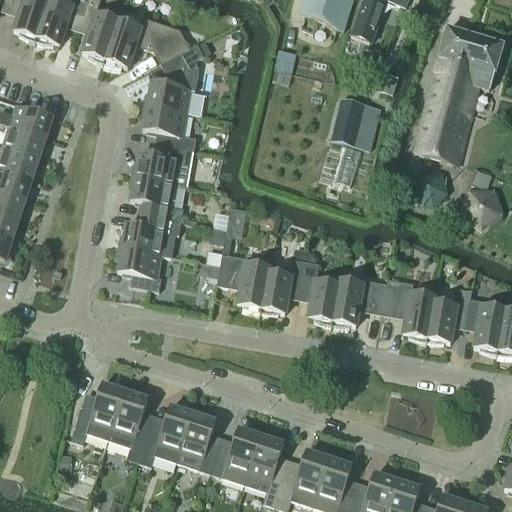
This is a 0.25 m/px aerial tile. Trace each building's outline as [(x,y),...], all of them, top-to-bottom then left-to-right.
[(0,0),(0,10),(8,13),(12,0),(0,0)] [(12,0),(8,13),(19,17),(13,37),(18,39),(18,41),(27,46),(34,49),(47,9),(46,9),(26,2),(26,0),(12,0)] [(86,6),(78,31),(89,34),(81,59),(87,61),(86,63),(95,68),(103,71),(117,27),(96,20),(102,0),(86,0),(85,6),(86,6)] [(304,0),(299,19),(342,36),(354,0),(304,0)] [(363,0),(350,40),(372,49),(386,8),(405,14),(406,15),(406,14),(410,0),(363,0)] [(47,9),(34,49),(42,51),(52,52),(53,50),(58,52),(67,27),(78,31),(86,6),(85,6),(73,2),(70,11),(48,4),(46,9),(47,9)] [(117,27),(103,71),(110,73),(120,75),(121,73),(127,74),(134,51),(153,57),(160,70),(189,55),(179,37),(142,24),(138,34),(117,27)] [(490,95),(502,50),(446,34),(414,159),(458,172),(475,100),(479,101),(481,93),(490,95)] [(145,101),(143,112),(186,120),(190,97),(194,98),(198,74),(195,67),(203,63),(203,62),(210,58),(204,47),(197,51),(189,55),(160,70),(165,81),(163,91),(151,89),(149,98),(145,101)] [(340,107),(330,146),(369,156),(373,143),(379,117),(340,107)] [(0,118),(0,129),(9,132),(45,144),(47,137),(49,137),(54,123),(16,111),(12,122),(0,118)] [(143,112),(141,123),(144,127),(142,136),(156,139),(154,151),(184,156),(192,158),(193,158),(196,144),(182,142),(186,120),(143,112)] [(40,165),(44,153),(42,151),(45,144),(9,132),(9,134),(2,153),(40,165)] [(132,172),(130,182),(173,191),(174,189),(186,192),(192,158),(184,156),(154,151),(152,162),(138,160),(136,169),(132,172)] [(0,174),(31,185),(33,178),(36,178),(40,165),(2,153),(0,159),(0,174)] [(0,197),(27,206),(31,194),(29,192),(31,185),(0,174),(0,197)] [(432,214),(446,200),(441,180),(423,174),(409,190),(413,208),(432,214)] [(486,195),(491,182),(475,176),(470,189),(486,195)] [(130,182),(128,194),(131,198),(129,207),(143,210),(141,221),(171,227),(180,229),(180,228),(183,215),(169,213),(173,191),(130,182)] [(480,240),(504,224),(495,197),(466,196),(457,223),(480,240)] [(0,220),(18,226),(20,219),(22,219),(27,206),(0,197),(0,220)] [(0,243),(13,247),(17,235),(15,233),(18,226),(0,220),(0,243)] [(119,243),(118,254),(161,262),(165,239),(169,240),(171,227),(141,221),(139,233),(125,231),(124,240),(119,243)] [(225,237),(210,234),(208,249),(222,252),(225,237)] [(217,284),(217,286),(240,290),(236,311),(242,312),(242,315),(252,318),(259,320),(268,269),(269,266),(247,262),(246,265),(227,262),(231,244),(224,242),(221,261),(219,272),(217,284)] [(13,247),(0,243),(0,266),(4,268),(6,260),(9,260),(13,247)] [(118,254),(116,265),(119,269),(117,278),(131,280),(129,292),(158,298),(160,284),(157,284),(161,262),(118,254)] [(294,254),(292,266),(305,268),(307,257),(307,256),(294,254)] [(307,257),(305,268),(316,270),(317,263),(313,258),(307,257)] [(268,269),(259,320),(267,321),(278,321),(278,319),(284,320),(287,299),(299,301),(305,268),(292,266),(291,273),(268,269)] [(305,268),(299,301),(311,303),(307,324),(313,325),(313,327),(322,331),(330,332),(338,291),(337,291),(315,287),(318,270),(316,270),(305,268)] [(201,269),(198,281),(217,284),(219,272),(201,269)] [(338,291),(330,332),(338,334),(348,334),(349,331),(355,332),(358,311),(382,315),(386,290),(361,286),(361,290),(338,286),(337,291),(338,291)] [(386,290),(382,315),(405,319),(402,340),(408,341),(407,344),(417,347),(425,349),(432,308),(433,308),(434,303),(410,299),(412,290),(387,286),(386,290)] [(432,308),(425,349),(432,350),(443,350),(443,348),(449,349),(453,328),(465,330),(469,305),(471,297),(457,295),(456,305),(434,301),(434,303),(433,308),(432,308)] [(469,305),(465,330),(476,332),(473,353),(478,354),(478,357),(488,360),(495,362),(504,316),(481,312),(482,307),(469,305)] [(511,317),(504,316),(495,362),(503,363),(511,363),(511,317)] [(108,447),(124,397),(101,390),(95,409),(83,405),(70,447),(82,451),(86,440),(108,447)] [(138,469),(152,427),(140,424),(147,405),(124,397),(108,447),(129,454),(126,465),(138,469)] [(176,469),(192,420),(169,412),(163,431),(152,427),(138,469),(150,473),(154,462),(176,469)] [(209,480),(220,450),(208,446),(215,427),(192,420),(176,469),(209,480)] [(244,491),(260,442),(237,434),(231,453),(220,450),(209,480),(244,491)] [(267,511),(274,511),(287,472),(276,469),(283,450),(260,442),(244,491),(265,499),(261,510),(267,511)] [(306,511),(312,511),(328,464),(305,457),(299,476),(287,472),(274,511),(288,511),(290,507),(306,511)] [(70,461),(60,459),(59,462),(57,474),(68,476),(70,461)] [(349,511),(356,495),(344,491),(351,472),(328,464),(312,511),(349,511)] [(511,511),(511,472),(507,471),(504,483),(506,487),(503,496),(511,498),(511,511)] [(387,511),(396,487),(373,479),(367,498),(356,495),(349,511),(387,511)] [(412,511),(419,494),(396,487),(387,511),(412,511)] [(462,511),(464,509),(441,502),(437,511),(462,511)]
